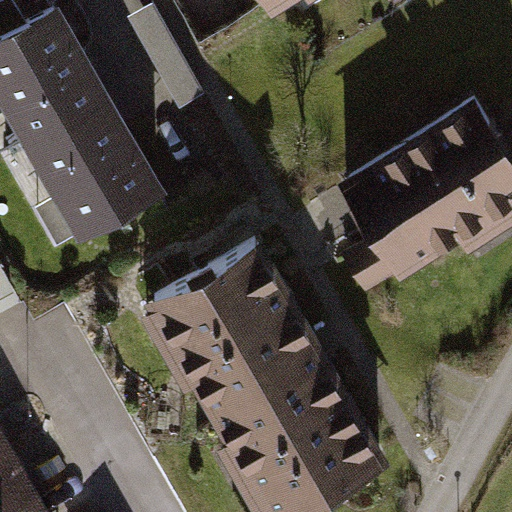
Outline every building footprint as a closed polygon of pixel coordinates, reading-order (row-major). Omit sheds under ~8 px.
[(56,0),(0,31),(0,74),(33,134),(107,91),(56,0)] [(249,0),(254,8),(267,0),(249,0)] [(167,67),(179,89),(198,78),(182,48),(167,56),(172,65),(167,67)] [(107,91),(33,134),(85,224),(159,182),(107,91)] [(511,151),(476,96),(348,177),(381,229),(348,250),(368,282),(511,190),(511,151)] [(257,236),(157,293),(282,510),(382,453),(257,236)] [(0,430),(0,511),(29,511),(10,477),(22,470),(0,430)]
